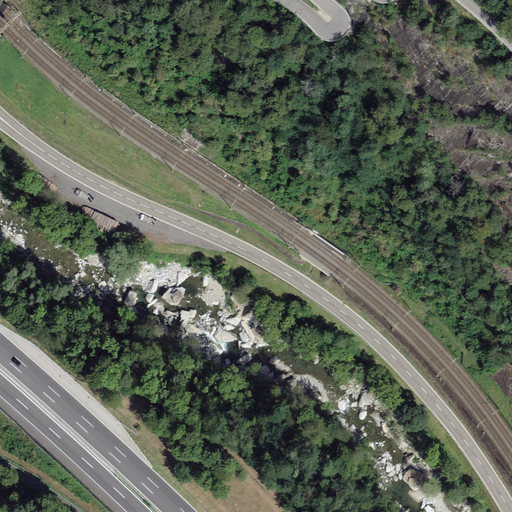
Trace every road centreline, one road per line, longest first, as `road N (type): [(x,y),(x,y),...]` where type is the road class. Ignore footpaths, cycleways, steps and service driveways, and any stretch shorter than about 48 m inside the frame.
road 1 (primary): [(510,511),(453,425),(339,310),(250,253),(60,164),(0,118)]
road 2 (motorway): [(171,511),(0,348)]
road 3 (motorway): [(0,386),(137,511)]
